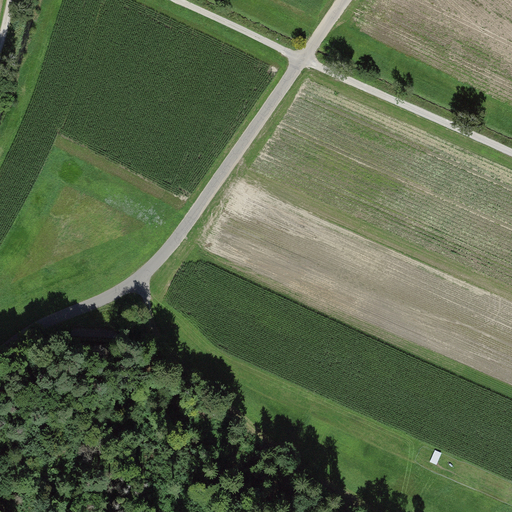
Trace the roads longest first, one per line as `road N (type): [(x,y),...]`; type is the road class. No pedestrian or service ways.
road 1 (track): [(345,0),(184,232),(135,289),(61,316),(0,360)]
road 2 (track): [(176,0),(511,153)]
road 3 (track): [(375,511),(155,344),(135,289)]
